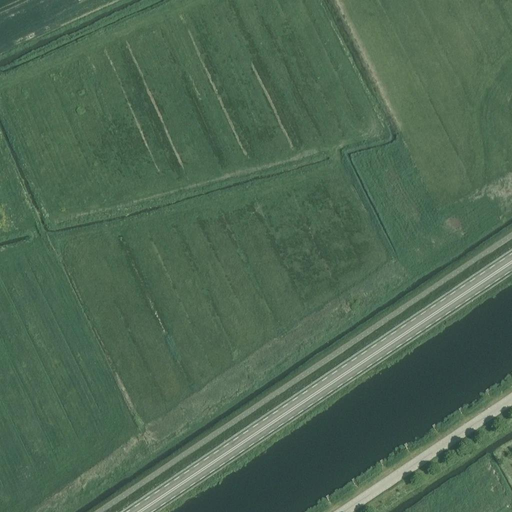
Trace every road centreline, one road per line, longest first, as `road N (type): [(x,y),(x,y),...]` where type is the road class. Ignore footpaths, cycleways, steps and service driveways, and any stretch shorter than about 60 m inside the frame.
road 1 (secondary): [(137,511),(511,262)]
road 2 (unclassified): [(343,511),(511,399)]
